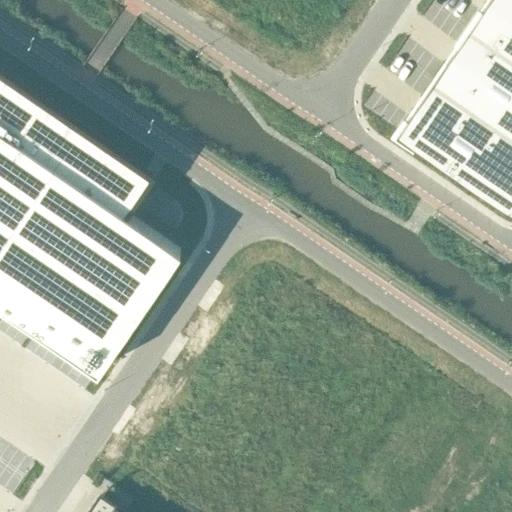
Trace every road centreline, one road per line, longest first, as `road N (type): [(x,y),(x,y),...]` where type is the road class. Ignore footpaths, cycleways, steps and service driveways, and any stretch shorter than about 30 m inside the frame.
road 1 (unclassified): [(244,207),(39,511)]
road 2 (unclassified): [(244,207),(511,387)]
road 3 (unclassified): [(0,34),(244,207)]
road 4 (unclassified): [(511,245),(320,110)]
road 5 (unclassified): [(320,110),(156,0)]
road 6 (unclassified): [(394,0),(320,110)]
